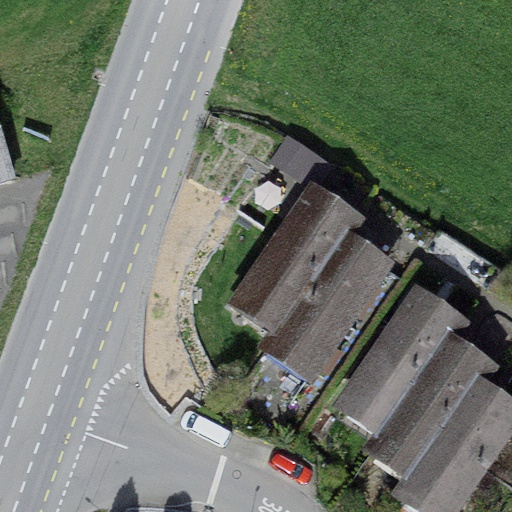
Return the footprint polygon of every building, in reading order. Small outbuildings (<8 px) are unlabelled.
[(0,184),(11,181),(0,144),(0,184)] [(344,241),(356,225),(313,196),(269,262),(263,258),(230,307),(278,339),(344,241)] [(265,358),(305,386),(386,270),(344,241),(278,339),(265,358)] [(460,328),(418,300),(352,397),(392,422),(380,440),(382,442),(460,328)] [(422,466),(409,485),(411,486),(489,372),(449,345),(382,442),(422,466)] [(489,372),(411,486),(414,488),(401,506),(409,511),(455,511),(484,471),(511,429),(511,410),(479,389),(490,373),(489,372)] [(511,429),(484,471),(511,489),(511,429)]
